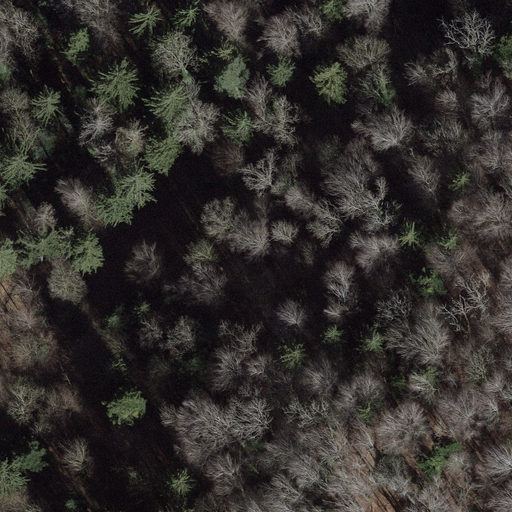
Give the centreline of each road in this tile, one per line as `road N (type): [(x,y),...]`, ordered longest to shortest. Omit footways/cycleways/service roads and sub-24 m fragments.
road 1 (track): [(511,124),(460,109),(100,372),(43,381),(7,365),(0,344)]
road 2 (track): [(0,314),(11,277),(47,254),(105,173),(142,103),(177,0)]
